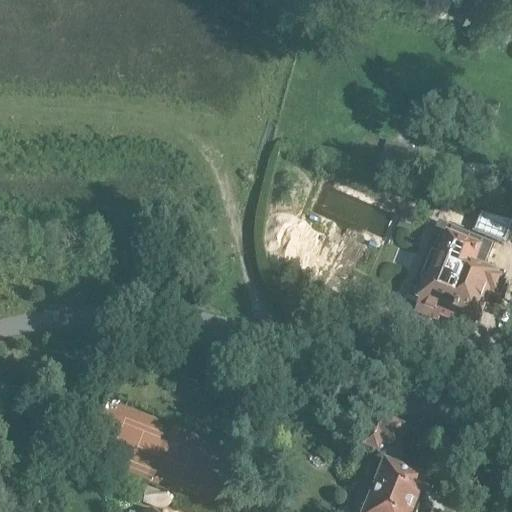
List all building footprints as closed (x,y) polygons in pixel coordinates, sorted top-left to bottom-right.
[(466,0),(456,20),(468,26),(481,0),(466,0)] [(506,285),(469,270),(476,253),(453,243),(446,260),(450,262),(444,275),(442,275),(441,275),(439,275),(437,275),(436,276),(435,277),(434,278),(433,280),(433,282),(432,284),(433,285),(433,286),(434,288),(435,289),(436,290),(438,291),(431,307),(455,317),(451,327),(472,336),(483,309),(485,310),(490,299),(499,303),(506,285)] [(148,267),(148,247),(125,246),(125,266),(148,267)] [(381,443),(394,448),(401,430),(375,419),(363,448),(377,454),(381,443)] [(422,487),(384,472),(375,493),(371,492),(365,505),(370,507),(367,511),(417,511),(420,504),(415,502),(422,487)] [(145,505),(161,509),(163,510),(165,510),(169,509),(172,507),(175,504),(176,500),(149,491),(145,505)]
